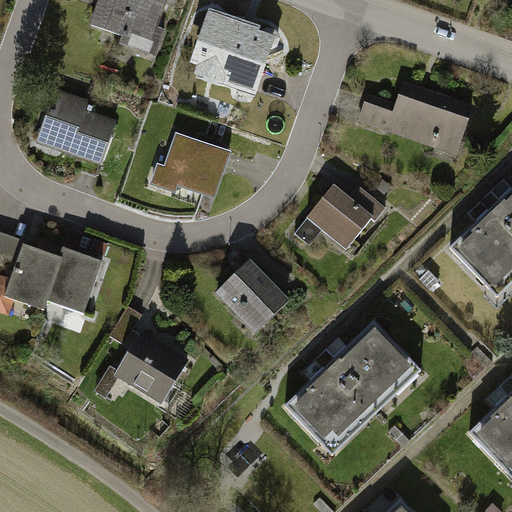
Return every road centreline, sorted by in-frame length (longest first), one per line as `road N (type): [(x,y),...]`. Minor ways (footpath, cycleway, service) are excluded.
road 1 (residential): [(0,138),(15,171),(52,198),(165,236),(231,227),(287,183),(348,8)]
road 2 (track): [(151,511),(0,409)]
road 3 (residential): [(348,8),(511,67)]
